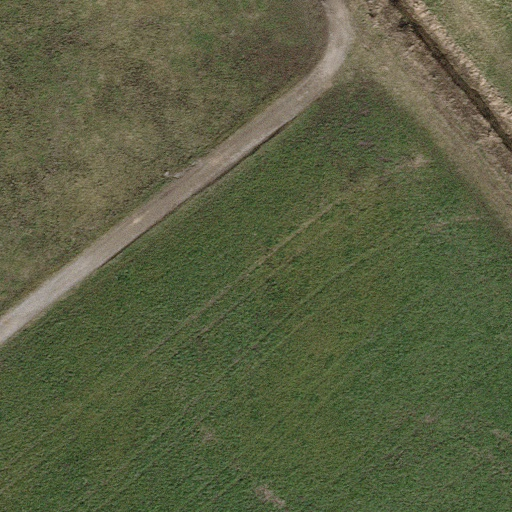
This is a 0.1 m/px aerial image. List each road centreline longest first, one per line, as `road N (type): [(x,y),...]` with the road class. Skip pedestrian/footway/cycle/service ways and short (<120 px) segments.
road 1 (track): [(331,0),(362,38),(0,328)]
road 2 (unknown): [(362,38),(511,222)]
